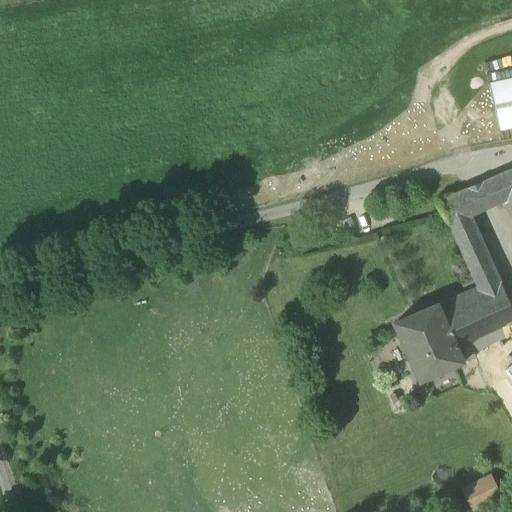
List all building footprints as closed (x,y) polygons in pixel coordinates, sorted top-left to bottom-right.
[(511,79),(489,84),(499,132),(511,129),(511,79)] [(511,210),(511,169),(482,183),(492,207),(505,201),(511,210)] [(467,189),(478,212),(492,207),(482,183),(467,189)] [(440,202),(466,261),(485,252),(469,216),(478,212),(467,189),(439,202),(440,202)] [(497,278),(485,252),(466,261),(478,287),(497,278)] [(511,310),(497,278),(478,287),(437,305),(459,354),(502,334),(511,329),(511,310)] [(395,324),(421,381),(463,362),(459,354),(437,305),(395,324)] [(511,329),(502,334),(511,355),(511,357),(511,329)] [(479,370),(511,355),(502,334),(459,354),(463,362),(473,358),(479,370)] [(511,363),(502,371),(511,384),(511,363)] [(466,490),(474,507),(497,495),(489,479),(466,490)]
